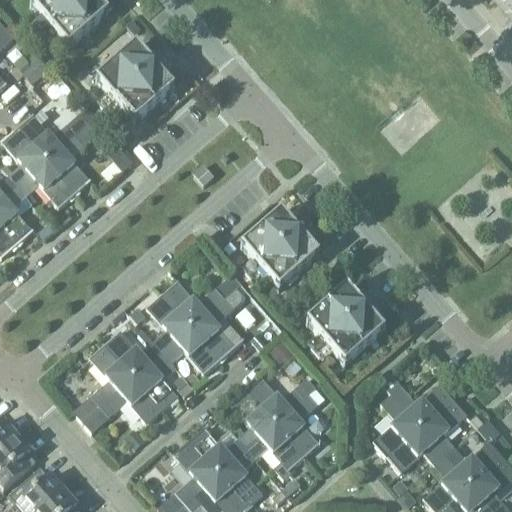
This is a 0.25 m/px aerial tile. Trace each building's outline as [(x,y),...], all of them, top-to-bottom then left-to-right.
[(40,0),(31,8),(31,7),(29,9),(31,11),(44,26),(34,35),(42,45),(53,36),(66,51),(67,53),(69,51),(105,19),(105,20),(107,18),(106,16),(105,16),(92,1),(93,0),(40,0)] [(511,0),(499,0),(511,14),(511,0)] [(132,26),(126,31),(134,41),(140,35),(132,26)] [(2,35),(0,36),(0,94),(5,90),(0,84),(0,54),(11,45),(2,35)] [(171,92),(158,77),(168,68),(160,58),(149,67),(136,52),(135,50),(133,51),(133,52),(97,83),(95,85),(96,86),(97,86),(110,101),(99,110),(108,120),(118,111),(131,127),(133,129),(134,127),(171,95),(173,94),(171,92)] [(37,64),(21,78),(32,90),(47,76),(37,64)] [(31,120),(16,134),(45,167),(88,130),(78,119),(65,131),(51,143),(40,130),(48,124),(40,116),(33,122),(31,120)] [(88,130),(45,167),(73,200),(89,187),(69,164),(83,152),(97,140),(88,130)] [(4,170),(0,173),(7,182),(16,192),(45,167),(16,134),(6,143),(0,148),(6,154),(20,170),(11,178),(4,170)] [(45,167),(16,192),(25,202),(31,210),(36,206),(29,199),(38,191),(58,214),(73,200),(45,167)] [(192,179),(202,191),(212,182),(202,171),(192,179)] [(0,205),(16,192),(7,182),(0,187),(0,205)] [(16,192),(0,205),(0,231),(16,250),(32,237),(12,214),(25,202),(16,192)] [(241,253),(254,268),(244,277),(253,287),(263,278),(276,293),(276,294),(278,296),(279,294),(316,262),(318,260),(317,259),(316,259),(303,244),(313,234),(305,225),(294,234),(281,218),(280,216),(278,218),(241,250),(239,251),(241,253)] [(44,228),(40,232),(48,241),(52,237),(44,228)] [(0,231),(0,263),(1,264),(16,250),(0,231)] [(230,247),(223,253),(229,260),(236,254),(230,247)] [(231,279),(214,294),(223,304),(235,294),(240,290),(231,279)] [(176,287),(161,300),(189,334),(223,304),(214,294),(196,310),(176,287)] [(329,354),(342,369),(343,371),(345,369),(382,337),(384,336),(382,334),(368,319),(379,310),(370,300),(360,309),(347,294),(345,292),(344,293),(344,294),(307,326),(307,325),(305,327),(307,329),(320,344),(310,353),(318,363),(329,354)] [(223,304),(189,334),(218,367),(234,353),(242,347),(222,324),(232,315),(244,304),(235,294),(223,304)] [(165,337),(152,348),(161,358),(189,334),(161,300),(145,314),(165,337)] [(137,315),(129,321),(136,330),(144,324),(137,315)] [(189,334),(161,358),(170,369),(183,358),(203,380),(218,367),(189,334)] [(119,337),(103,350),(132,383),(161,358),(152,348),(139,359),(119,337)] [(147,352),(152,348),(142,337),(137,341),(147,352)] [(256,339),(249,345),(259,355),(265,350),(256,339)] [(282,349),(270,359),(281,371),(293,361),(282,349)] [(90,402),(99,413),(132,383),(103,350),(88,364),(108,387),(90,402)] [(161,358),(132,383),(161,417),(177,403),(163,387),(175,377),(169,370),(170,369),(161,358)] [(389,379),(378,388),(389,401),(419,434),(452,405),(438,390),(415,410),(400,392),(389,379)] [(192,380),(185,386),(192,394),(199,388),(192,380)] [(132,383),(99,413),(108,423),(126,407),(145,430),(161,417),(132,383)] [(260,383),(244,397),(273,430),(302,405),(307,401),(314,394),(305,384),(294,395),(280,406),(260,383)] [(186,389),(176,397),(182,403),(191,395),(186,389)] [(249,434),(236,445),(245,455),(273,430),(244,397),(229,411),(249,434)] [(302,405),(273,430),(302,463),(318,450),(298,427),(316,411),(307,401),(302,405)] [(372,447),(385,463),(419,434),(389,401),(379,410),(395,428),(372,447)] [(99,413),(90,402),(72,418),(81,428),(99,413)] [(419,434),(444,463),(454,454),(443,441),(466,421),(452,405),(419,434)] [(475,420),(468,425),(476,434),(483,429),(486,426),(478,417),(475,420)] [(0,455),(16,441),(3,426),(0,429),(0,428),(0,455)] [(494,435),(486,426),(483,429),(476,434),(482,440),(487,441),(494,435)] [(273,430),(245,455),(254,465),(267,454),(279,468),(272,474),(282,486),(289,479),(287,477),(302,463),(273,430)] [(203,433),(187,447),(216,480),(245,455),(236,445),(228,436),(224,440),(232,449),(223,456),(203,433)] [(132,434),(123,442),(133,454),(143,446),(132,434)] [(422,459),(433,472),(444,463),(419,434),(385,463),(399,479),(422,459)] [(16,441),(0,455),(0,493),(3,496),(35,468),(27,459),(30,457),(16,441)] [(174,499),(183,509),(216,480),(187,447),(171,461),(191,484),(174,499)] [(444,463),(468,492),(502,463),(488,447),(465,467),(454,454),(444,463)] [(245,455),(216,480),(244,511),(246,511),(261,500),(241,477),(254,465),(245,455)] [(422,505),(427,511),(444,511),(468,492),(444,463),(433,472),(444,485),(422,505)] [(511,474),(502,463),(468,492),(486,511),(504,511),(501,508),(511,498),(511,474)] [(14,509),(9,511),(43,511),(63,495),(50,480),(47,482),(39,473),(7,501),(12,507),(14,509)] [(183,509),(179,511),(200,511),(201,511),(200,511),(244,511),(216,480),(183,509)] [(293,484),(280,496),(286,502),(299,490),(293,484)] [(400,488),(392,495),(399,503),(408,496),(400,488)] [(486,511),(468,492),(444,511),(486,511)] [(63,495),(43,511),(73,511),(76,510),(63,495)] [(280,496),(271,503),(276,510),(286,502),(280,496)] [(407,500),(399,506),(403,511),(412,511),(415,510),(407,500)]
